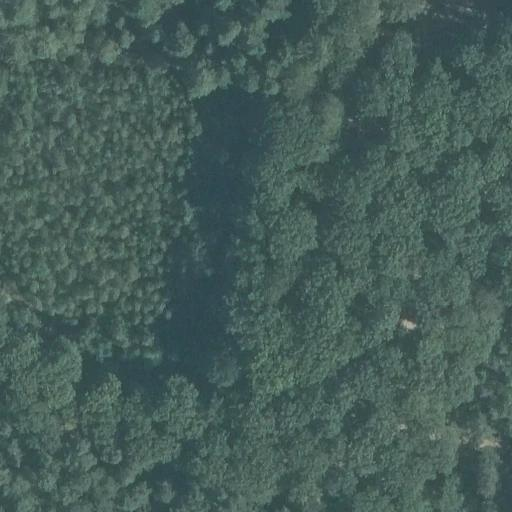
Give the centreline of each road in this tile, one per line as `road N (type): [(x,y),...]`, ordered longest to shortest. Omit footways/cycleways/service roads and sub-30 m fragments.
road 1 (track): [(375,0),(287,369)]
road 2 (track): [(0,283),(67,334),(115,358),(163,368),(287,369)]
road 3 (track): [(287,369),(255,511)]
